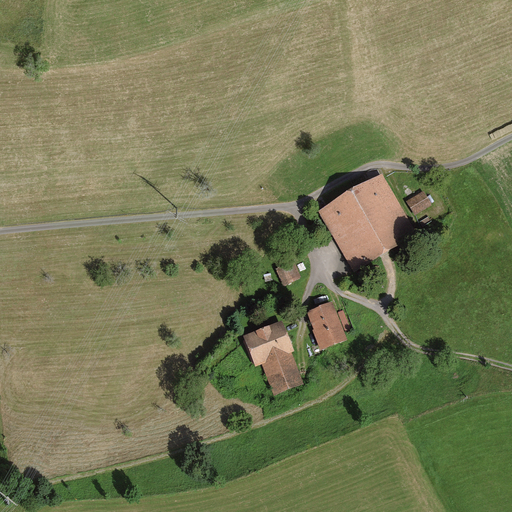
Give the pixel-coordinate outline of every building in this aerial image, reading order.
[(383,176),(319,213),(355,274),(401,248),(397,242),(415,232),(383,176)] [(423,194),(408,203),(418,218),(432,209),(423,194)] [(294,260),(275,269),(285,288),(303,278),(294,260)] [(331,306),(307,315),(322,353),(346,344),(331,306)] [(284,324),(246,338),(257,368),(262,366),(275,401),(309,389),(284,324)]
